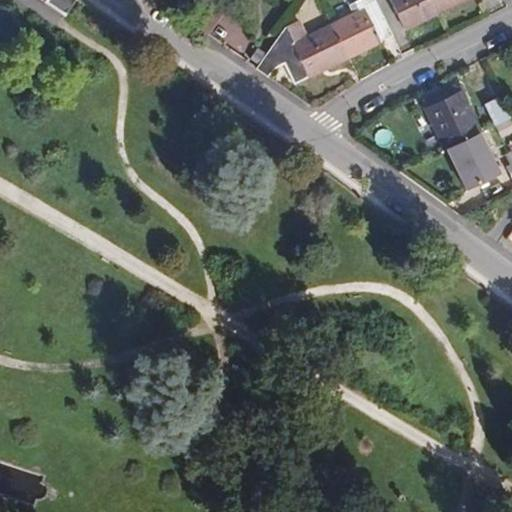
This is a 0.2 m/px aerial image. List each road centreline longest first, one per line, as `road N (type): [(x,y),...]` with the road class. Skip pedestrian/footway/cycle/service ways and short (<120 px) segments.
road 1 (residential): [(309,136),(511,286)]
road 2 (residential): [(111,0),(309,136)]
road 3 (residential): [(309,136),(359,97),(511,22)]
